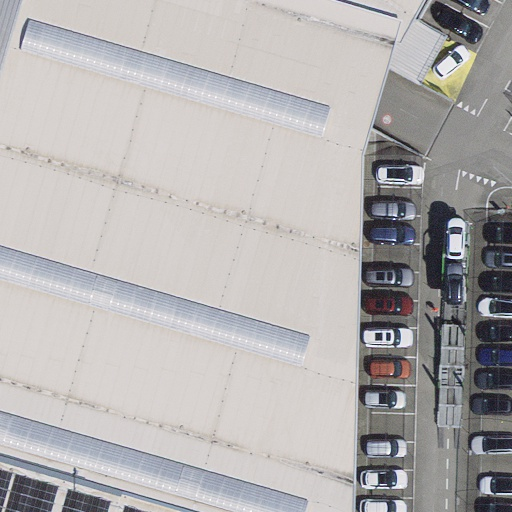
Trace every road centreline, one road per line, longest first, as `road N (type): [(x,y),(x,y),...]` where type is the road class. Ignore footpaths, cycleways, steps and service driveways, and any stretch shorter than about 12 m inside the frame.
road 1 (unknown): [(0,415),(93,450),(134,446),(185,419),(255,242),(310,54)]
road 2 (unknown): [(100,0),(0,277)]
road 3 (unknown): [(310,54),(470,143)]
